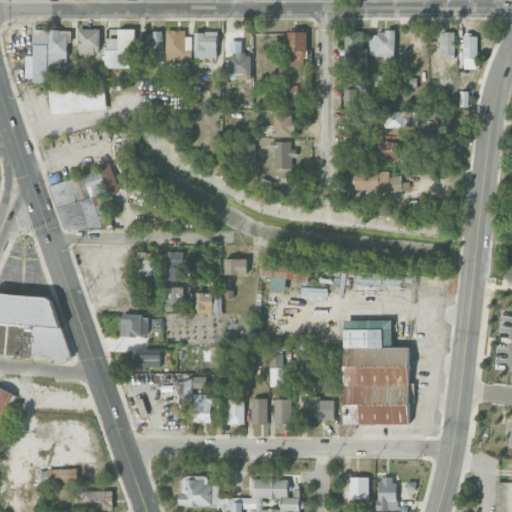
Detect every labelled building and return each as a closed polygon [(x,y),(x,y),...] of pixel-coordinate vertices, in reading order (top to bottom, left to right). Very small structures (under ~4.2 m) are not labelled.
[(136,28),(119,29),(119,38),(106,38),(107,68),(131,68),(130,50),(136,50),(136,28)] [(33,56),(26,56),(26,80),(49,80),(49,68),(61,68),(61,58),(68,58),(68,29),(33,30),(33,56)] [(100,54),(100,29),(79,29),(79,55),(100,54)] [(192,37),(185,36),(185,30),(167,30),(166,61),(192,62),(192,37)] [(396,30),(378,30),(378,34),(370,34),(369,57),(395,58),(396,30)] [(146,58),(163,57),(163,31),(145,32),(146,58)] [(195,57),(218,57),(217,31),(195,31),(195,57)] [(368,72),(369,47),(363,47),(364,32),(347,31),(346,71),(368,72)] [(455,54),(455,32),(441,31),(441,53),(455,54)] [(307,32),(288,32),(287,54),(294,54),(294,66),(306,66),(307,32)] [(464,34),(463,68),(476,69),(477,35),(464,34)] [(230,54),(229,74),(250,74),(251,54),(230,54)] [(417,78),(396,77),(396,87),(416,88),(417,78)] [(299,85),(284,85),(283,105),(298,106),(299,85)] [(50,90),(51,112),(106,110),(105,87),(50,90)] [(407,112),(384,111),(384,127),(407,128),(407,112)] [(294,115),(274,115),(273,136),(293,136),(294,115)] [(439,132),(426,133),(427,151),(440,151),(439,132)] [(293,168),(293,157),(296,157),(296,149),(291,149),(292,141),(270,141),(270,149),(274,149),(274,168),(293,168)] [(411,142),(376,141),(376,157),(410,158),(411,142)] [(256,143),(239,143),(238,165),(255,166),(256,143)] [(51,184),(66,236),(111,222),(104,197),(120,192),(112,165),(51,184)] [(389,170),(355,170),(355,191),(410,191),(410,182),(402,182),(402,176),(390,176),(389,170)] [(184,251),(166,252),(167,281),(184,280),(184,251)] [(155,252),(138,252),(138,275),(155,275),(155,252)] [(224,274),(248,275),(248,259),(225,258),(224,274)] [(286,292),(288,278),(307,281),(309,268),(264,262),(262,276),(272,277),(270,290),(286,292)] [(166,311),(184,311),(184,286),(165,287),(166,311)] [(55,299),(47,297),(0,292),(0,331),(1,324),(25,326),(33,329),(32,342),(23,341),(19,340),(15,341),(11,339),(7,340),(8,345),(18,346),(19,352),(13,353),(20,356),(69,360),(70,357),(55,299)] [(122,335),(148,336),(149,315),(122,314),(122,335)] [(409,347),(392,347),(392,320),(344,320),(345,424),(409,424),(409,347)] [(161,369),(160,349),(135,350),(135,369),(161,369)] [(270,386),(284,386),(283,353),(269,353),(270,386)] [(207,376),(193,377),(193,388),(207,388),(207,376)] [(0,425),(14,393),(0,386),(0,425)] [(212,422),(213,394),(194,394),(194,422),(212,422)] [(267,398),(251,398),(251,424),(267,424),(267,398)] [(275,424),(292,424),(291,398),(274,399),(275,424)] [(334,421),(334,398),(311,398),(311,421),(334,421)] [(228,424),(245,424),(245,399),(228,399),(228,424)] [(78,469),(40,469),(40,482),(77,483),(78,469)] [(225,505),(224,511),(242,511),(243,508),(252,508),(252,511),(288,511),(288,510),(304,510),(304,498),(288,498),(289,479),(253,478),(252,498),(219,497),(219,486),(209,485),(209,476),(182,475),(181,504),(225,505)] [(397,510),(396,476),(377,477),(378,511),(397,510)] [(369,499),(369,477),(350,477),(350,499),(369,499)] [(495,511),(511,511),(511,481),(497,481),(495,511)] [(113,491),(89,490),(89,510),(113,511),(113,491)]
